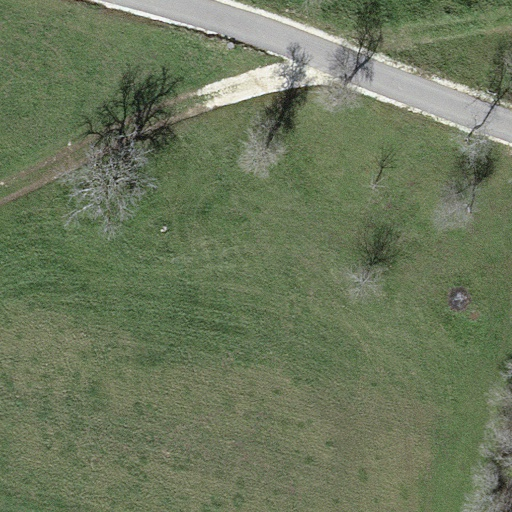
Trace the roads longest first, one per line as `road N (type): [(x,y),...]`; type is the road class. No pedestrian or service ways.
road 1 (track): [(341,58),(161,111),(0,189)]
road 2 (track): [(489,114),(176,0)]
